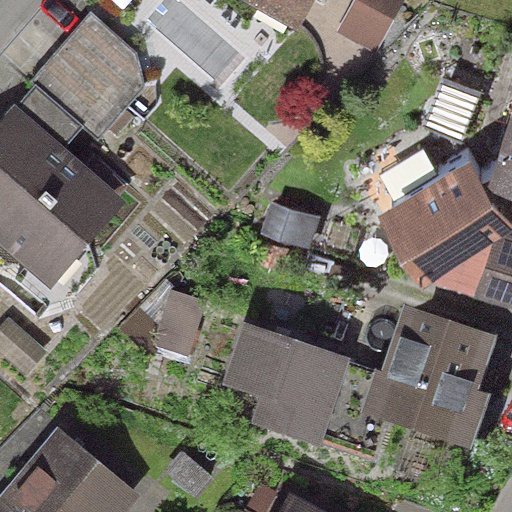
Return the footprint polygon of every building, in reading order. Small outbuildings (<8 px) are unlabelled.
[(318,0),(241,0),(303,31),(318,0)] [(407,0),(355,0),(339,29),(380,51),(407,0)] [(92,11),(37,82),(87,125),(106,141),(149,87),(142,53),(92,11)] [(37,82),(0,125),(0,246),(59,297),(137,206),(68,147),(87,125),(37,82)] [(511,107),(497,161),(481,135),(386,191),(430,266),(438,262),(500,222),(511,214),(511,182),(511,181),(511,180),(511,107)] [(500,222),(438,262),(433,275),(480,288),(500,222)] [(511,225),(500,222),(480,288),(511,297),(511,225)] [(500,337),(411,307),(390,370),(377,371),(363,417),(375,421),(474,453),(493,398),(481,394),(500,337)] [(363,417),(377,371),(355,365),(358,355),(248,321),(228,385),(265,396),(256,424),(327,446),(331,433),(367,444),(375,421),(363,417)] [(128,511),(144,494),(64,427),(0,502),(0,511),(128,511)] [(215,475),(185,450),(168,471),(198,495),(215,475)] [(332,511),(295,491),(283,511),(332,511)]
